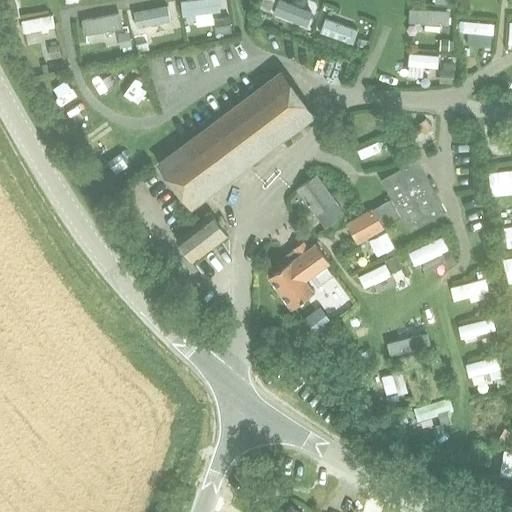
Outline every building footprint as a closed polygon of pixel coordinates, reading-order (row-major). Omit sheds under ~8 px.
[(220,8),(218,0),(180,0),(182,13),(220,8)] [(308,22),(313,8),(288,0),(278,0),(274,11),(308,22)] [(170,18),(167,3),(133,10),(136,24),(170,18)] [(448,23),(448,8),(410,6),(409,22),(448,23)] [(122,25),(120,11),(81,18),(83,32),(122,25)] [(53,25),(51,13),(20,18),(23,30),(53,25)] [(358,27),(326,15),(320,30),(352,42),(358,27)] [(481,39),(482,26),(452,23),(451,36),(481,39)] [(511,24),(496,25),(497,49),(511,49),(511,24)] [(57,62),(51,46),(39,50),(44,66),(57,62)] [(437,66),(438,53),(409,52),(408,64),(437,66)] [(191,208),(314,116),(280,72),(157,164),(191,208)] [(35,90),(44,111),(63,103),(55,82),(35,90)] [(425,119),(417,124),(423,132),(431,127),(425,119)] [(73,138),(95,153),(105,139),(83,124),(73,138)] [(350,164),(372,157),(368,143),(346,150),(350,164)] [(427,217),(437,211),(413,167),(418,165),(415,161),(379,180),(389,200),(344,224),(353,241),(398,217),(403,226),(425,214),(427,217)] [(324,228),(345,213),(316,173),(295,188),(324,228)] [(506,197),(504,175),(480,178),(482,199),(506,197)] [(157,200),(145,208),(161,233),(173,225),(157,200)] [(192,262),(226,236),(210,214),(175,240),(192,262)] [(511,231),(493,234),(496,255),(511,252),(511,231)] [(358,246),(367,263),(386,254),(377,237),(358,246)] [(404,269),(439,256),(432,238),(397,251),(404,269)] [(298,254),(290,260),(267,277),(290,309),(314,292),(304,279),(308,276),(309,277),(332,261),(317,240),(309,246),(307,243),(302,243),(297,247),(296,251),(298,254)] [(497,287),(511,284),(511,259),(492,264),(497,287)] [(378,268),(349,277),(353,291),(382,282),(378,268)] [(476,279),(439,289),(444,307),(481,296),(476,279)] [(506,333),(511,331),(511,303),(500,306),(506,333)] [(335,313),(348,350),(369,342),(356,306),(335,313)] [(313,311),(302,319),(313,334),(324,326),(313,311)] [(484,321),(448,328),(451,344),(487,337),(484,321)] [(378,345),(381,357),(417,349),(415,336),(378,345)] [(428,397),(447,392),(432,351),(414,357),(414,354),(402,358),(418,404),(429,400),(428,397)] [(458,380),(494,374),(491,357),(455,363),(458,380)] [(394,381),(372,381),(372,403),(395,403),(394,381)] [(460,402),(460,419),(498,418),(497,402),(460,402)] [(399,410),(401,424),(443,416),(441,403),(399,410)] [(511,433),(503,428),(497,438),(508,445),(511,437),(511,433)] [(484,465),(492,450),(477,442),(469,457),(484,465)] [(511,480),(511,456),(492,456),(490,479),(511,480)]
